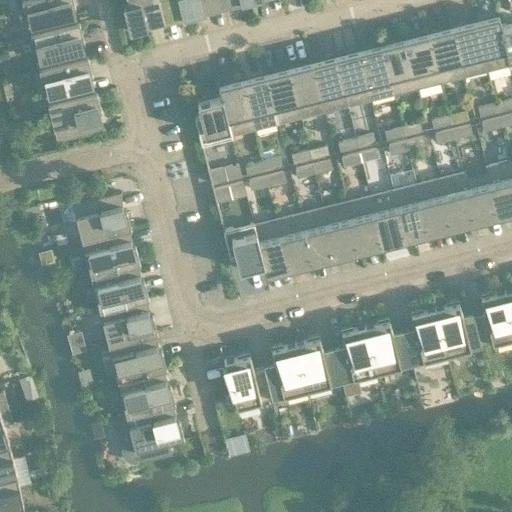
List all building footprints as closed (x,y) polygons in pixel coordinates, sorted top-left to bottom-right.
[(24,11),(30,34),(75,23),(75,21),(71,6),(74,5),(72,0),(9,0),(11,6),(16,10),(24,11)] [(129,29),(164,20),(158,0),(126,0),(127,3),(123,4),(129,29)] [(189,0),(158,0),(164,20),(193,13),(189,0)] [(189,0),(193,13),(222,5),(220,0),(189,0)] [(486,69),(509,63),(500,24),(498,14),(474,20),(486,69)] [(474,20),(451,26),(463,74),(486,69),(474,20)] [(511,20),(500,24),(509,63),(509,64),(511,63),(511,20)] [(75,23),(30,34),(38,69),(84,58),(84,56),(80,41),(83,40),(78,21),(75,21),(75,23)] [(440,80),(463,74),(451,26),(427,32),(440,80)] [(427,32),(404,38),(416,86),(440,80),(427,32)] [(393,92),(416,86),(404,38),(381,44),(393,92)] [(381,44),(358,50),(370,98),(393,92),(381,44)] [(346,104),(370,98),(358,50),(334,56),(346,104)] [(84,58),(38,69),(47,104),(93,93),(93,91),(89,75),(91,75),(86,56),(84,56),(84,58)] [(334,56),(311,61),(323,110),(346,104),(334,56)] [(300,116),(323,110),(311,61),(288,67),(300,116)] [(288,67),(265,73),(277,121),(300,116),(288,67)] [(253,127),(277,121),(265,73),(241,79),(253,127)] [(217,85),(220,94),(230,133),(231,133),(253,127),(241,79),(217,85)] [(93,93),(47,104),(56,140),(105,128),(104,125),(101,126),(97,110),(100,110),(95,91),(93,91),(93,93)] [(231,134),(231,133),(230,133),(220,94),(196,100),(200,114),(194,115),(201,142),(231,134)] [(494,102),(497,110),(511,106),(511,97),(494,102)] [(497,110),(494,102),(477,106),(479,115),(497,110)] [(465,109),(448,113),(450,122),(467,118),(465,109)] [(511,112),(498,116),(500,125),(511,122),(511,112)] [(450,122),(448,113),(430,118),(433,127),(450,122)] [(500,125),(498,116),(481,121),(483,130),(500,125)] [(419,121),(401,125),(403,134),(421,129),(419,121)] [(469,124),(451,128),(454,137),(471,133),(469,124)] [(403,134),(401,125),(384,129),(386,138),(403,134)] [(454,137),(451,128),(434,132),(436,141),(454,137)] [(372,132),(355,137),(357,146),(374,141),(372,132)] [(422,135),(405,140),(407,149),(425,144),(422,135)] [(357,146),(355,137),(337,141),(339,150),(357,146)] [(407,149),(405,140),(387,144),(390,153),(407,149)] [(326,144),(308,148),(310,157),(328,153),(326,144)] [(376,147),(358,151),(361,160),(378,156),(376,147)] [(310,157),(308,148),(291,153),(293,162),(310,157)] [(361,160),(358,151),(341,156),(343,165),(361,160)] [(279,156),(262,160),(264,169),(281,165),(279,156)] [(497,212),(511,208),(511,171),(509,158),(485,164),(487,172),(497,212)] [(329,159),(312,163),(314,172),(332,168),(329,159)] [(264,169),(262,160),(244,164),(246,173),(264,169)] [(237,163),(209,170),(208,170),(211,182),(241,175),(237,163)] [(314,172),(312,163),(294,167),(297,176),(314,172)] [(283,170),(265,175),(268,184),(285,179),(283,170)] [(451,224),(474,218),(464,178),(465,178),(463,170),(439,176),(451,224)] [(487,172),(465,178),(464,178),(474,218),(497,212),(487,172)] [(268,184),(265,175),(248,179),(250,188),(268,184)] [(439,176),(415,182),(428,230),(451,224),(439,176)] [(215,201),(217,200),(245,193),(242,181),(212,188),(215,201)] [(394,196),(404,236),(428,230),(415,182),(391,188),(393,196),(394,196)] [(391,188),(370,193),(372,201),(371,201),(381,241),(404,236),(394,196),(393,196),(391,188)] [(76,219),(81,239),(127,227),(127,229),(130,228),(125,209),(122,209),(118,194),(121,193),(120,191),(72,203),(67,204),(65,208),(67,218),(71,220),(76,219)] [(370,193),(346,199),(358,247),(381,241),(371,201),(372,201),(370,193)] [(334,253),(358,247),(346,199),(322,205),(334,253)] [(322,205),(299,211),(311,259),(334,253),(322,205)] [(24,217),(33,215),(31,206),(22,208),(24,217)] [(276,217),(288,265),(311,259),(299,211),(276,217)] [(288,265),(276,217),(253,222),(252,223),(262,261),(262,262),(264,271),(288,265)] [(238,267),(262,262),(262,261),(252,223),(253,222),(253,221),(222,229),(229,255),(235,254),(238,267)] [(81,239),(90,274),(136,262),(136,263),(139,263),(134,244),(131,244),(127,229),(127,227),(81,239)] [(140,279),(136,263),(136,262),(90,274),(99,308),(144,297),(145,298),(147,298),(143,279),(140,279)] [(485,314),(474,317),(481,344),(490,342),(511,336),(511,321),(504,289),(492,292),(491,290),(479,293),(485,314)] [(153,332),(153,333),(156,333),(151,313),(149,314),(145,298),(144,297),(99,308),(107,344),(153,332)] [(446,304),(434,307),(446,353),(468,348),(468,347),(481,344),(474,317),(472,310),(461,313),(457,298),(446,301),(446,304)] [(415,332),(404,335),(411,362),(420,360),(446,353),(434,307),(422,310),(421,307),(409,310),(415,332)] [(376,321),(364,324),(376,371),(398,366),(398,365),(411,362),(404,335),(393,337),(388,316),(376,319),(376,321)] [(349,378),(376,371),(364,324),(352,328),(351,325),(340,328),(343,342),(332,345),(341,379),(349,377),(349,378)] [(157,349),(153,333),(153,332),(107,344),(116,379),(162,367),(162,368),(165,368),(160,349),(157,349)] [(307,339),(294,342),(306,389),(327,383),(341,379),(332,345),(321,348),(318,333),(306,336),(307,339)] [(279,395),(306,389),(294,342),(282,345),(282,343),(270,346),(273,360),(263,363),(264,370),(271,397),(279,395)] [(70,346),(72,352),(85,349),(84,343),(70,346)] [(257,401),(271,397),(264,370),(253,372),(248,351),(236,354),(237,357),(225,359),(224,359),(223,360),(223,361),(224,361),(232,390),(230,391),(229,392),(228,392),(227,394),(226,395),(226,396),(226,398),(226,399),(227,401),(227,402),(228,403),(230,404),(231,404),(232,405),(234,405),(235,405),(236,406),(257,401)] [(171,402),(171,403),(174,403),(169,383),(166,384),(162,368),(162,367),(116,379),(125,413),(171,402)] [(31,372),(20,375),(26,396),(37,393),(31,372)] [(0,424),(3,424),(12,421),(7,406),(2,390),(0,390),(0,424)] [(175,419),(171,403),(171,402),(125,413),(131,437),(125,441),(122,447),(124,455),(129,459),(137,460),(170,452),(167,441),(183,438),(178,418),(175,419)] [(0,424),(0,457),(11,455),(7,439),(3,424),(0,424)] [(42,433),(39,438),(41,444),(47,444),(50,439),(47,434),(42,433)] [(244,433),(225,438),(229,453),(248,449),(244,433)] [(0,457),(0,489),(19,486),(15,470),(11,455),(0,457)] [(0,511),(23,511),(22,501),(19,486),(0,489),(0,511)]
